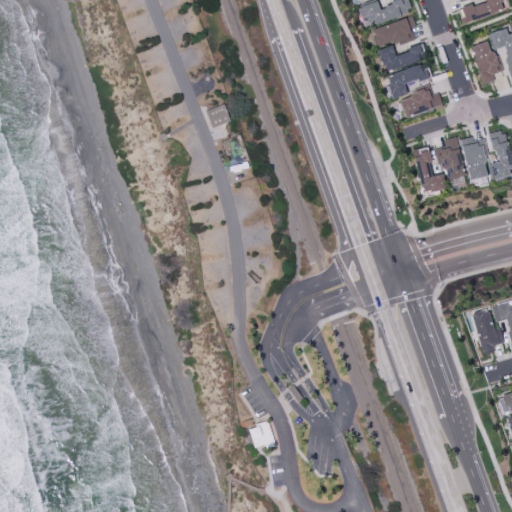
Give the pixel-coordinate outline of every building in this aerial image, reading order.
[(376,1),(358,7),(364,26),(410,12),(406,0),(398,0),(377,7),(376,1)] [(482,0),(483,2),(458,9),(462,23),(502,12),(499,0),(482,0)] [(376,47),(395,40),(397,45),(414,40),(410,28),(414,27),(410,16),(370,29),(376,47)] [(487,34),(492,50),(501,47),(509,75),(511,73),(511,37),(509,27),(487,34)] [(482,85),(493,81),(491,75),(499,71),(487,40),(467,48),(482,85)] [(376,51),(383,73),(422,60),(417,47),(394,54),(391,46),(376,51)] [(425,78),(421,64),(384,76),(391,99),(406,94),(403,85),(425,78)] [(404,119),(441,105),(436,93),(429,96),(426,89),(397,99),(404,119)] [(204,111),(222,104),(229,122),(210,128),(204,111)] [(489,133),(494,162),(488,163),(491,180),(511,177),(505,131),(489,133)] [(486,176),(480,145),(474,146),(472,137),(458,140),(467,181),(486,176)] [(444,148),(433,149),(435,167),(443,166),(444,179),(461,177),(456,138),(442,139),(444,148)] [(420,193),(444,189),(441,174),(431,176),(427,148),(413,150),(420,193)] [(511,300),(489,307),(494,322),(503,320),(510,347),(511,346),(511,300)] [(502,343),(500,335),(494,337),(487,309),(469,313),(480,356),(492,353),(490,346),(502,343)] [(287,390),(292,386),(301,399),(296,402),(287,390)] [(511,391),(497,397),(502,414),(511,410),(511,391)] [(266,422),(275,446),(256,452),(248,428),(266,422)]
